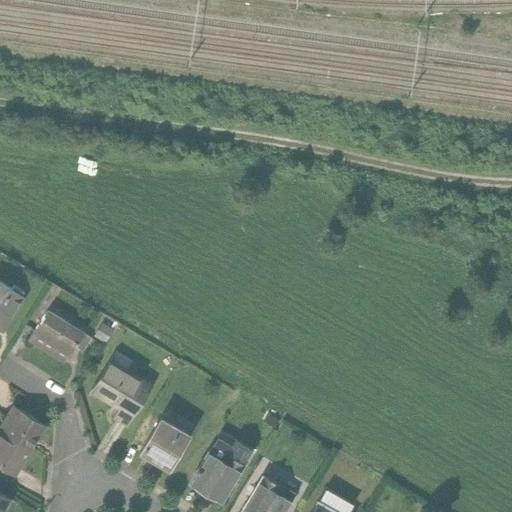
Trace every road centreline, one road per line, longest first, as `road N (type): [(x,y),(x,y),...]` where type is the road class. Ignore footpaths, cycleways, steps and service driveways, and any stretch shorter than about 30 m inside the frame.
road 1 (track): [(0,103),(297,148),(423,179),(511,185)]
road 2 (residential): [(82,492),(60,403),(5,370)]
